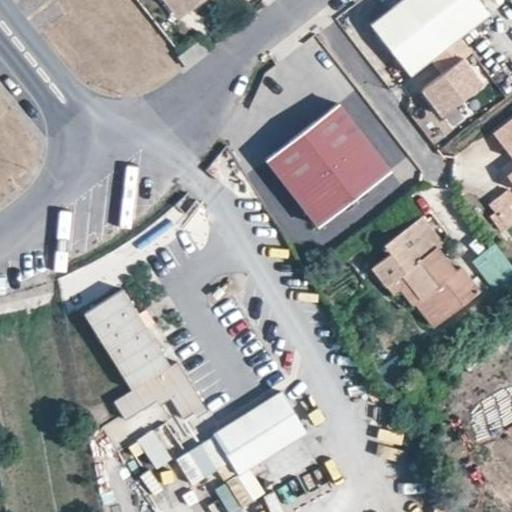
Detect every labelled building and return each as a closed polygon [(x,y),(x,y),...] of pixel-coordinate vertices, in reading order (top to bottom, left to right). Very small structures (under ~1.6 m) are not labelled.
[(187,6),(181,0),(169,0),(179,12),(187,6)] [(491,14),(480,0),(400,0),(371,22),(411,74),(437,55),(448,69),(422,88),(442,115),(484,83),(465,58),(473,52),(461,37),(491,14)] [(208,53),(200,43),(179,58),(187,68),(208,53)] [(321,229),(392,174),(339,107),(268,162),(321,229)] [(511,120),(493,135),(511,159),(511,172),(506,177),(511,183),(511,120)] [(388,165),(403,157),(391,132),(376,139),(388,165)] [(511,196),(508,191),(489,205),(507,228),(511,223),(511,212),(508,207),(511,203),(511,196)] [(442,242),(421,214),(383,242),(390,250),(371,264),(386,283),(401,272),(420,297),(427,292),(445,315),(479,290),(460,265),(455,270),(437,246),(442,242)] [(473,261),(501,296),(511,287),(511,263),(496,243),(473,261)] [(420,297),(401,272),(386,283),(392,291),(400,285),(413,303),(415,301),(433,324),(445,315),(427,292),(420,297)] [(170,368),(124,291),(85,314),(132,391),(170,368)] [(177,364),(170,368),(132,391),(114,401),(125,419),(168,394),(184,420),(204,408),(177,364)] [(283,394),(216,434),(220,440),(236,466),(239,471),(306,431),(283,394)] [(138,444),(161,469),(173,458),(150,433),(138,444)] [(380,435),(378,456),(404,459),(405,452),(390,450),(392,436),(380,435)] [(236,466),(220,440),(194,456),(210,481),(236,466)] [(262,469),(257,461),(239,471),(244,480),(262,469)] [(268,479),(262,469),(244,480),(250,490),(268,479)] [(163,486),(153,493),(165,510),(175,503),(163,486)]
